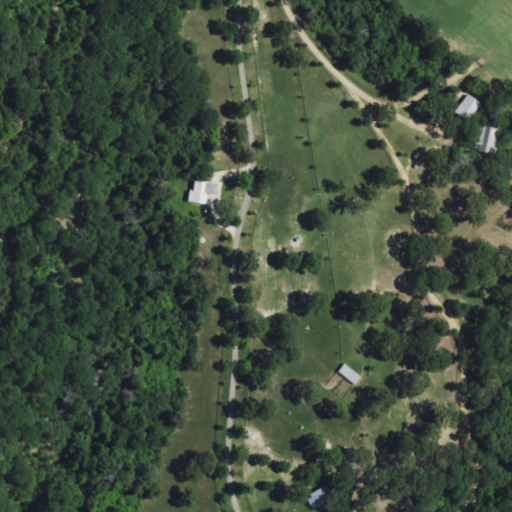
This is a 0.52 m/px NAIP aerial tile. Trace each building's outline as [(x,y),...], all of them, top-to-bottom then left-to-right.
[(483,104),(469,95),(457,114),(471,123),(483,104)] [(501,125),(483,122),(477,152),(495,156),(501,125)] [(218,185),(194,183),(194,192),(189,191),(188,204),(206,205),(207,195),(217,196),(218,185)] [(339,373),(356,386),(362,377),(345,365),(339,373)] [(306,499),(314,511),(341,493),(334,481),(306,499)]
